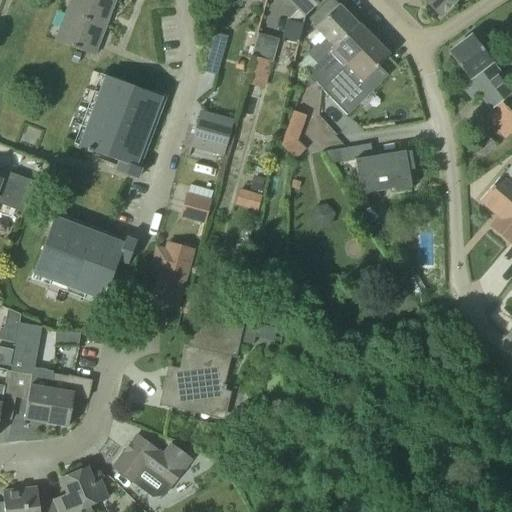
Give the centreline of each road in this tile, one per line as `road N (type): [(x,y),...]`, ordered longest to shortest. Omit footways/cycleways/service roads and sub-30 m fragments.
road 1 (unclassified): [(511,354),(476,326),(460,290),(444,132),(413,47)]
road 2 (residential): [(138,243),(190,79),(182,0)]
road 3 (residential): [(0,460),(79,441),(95,415),(108,353)]
